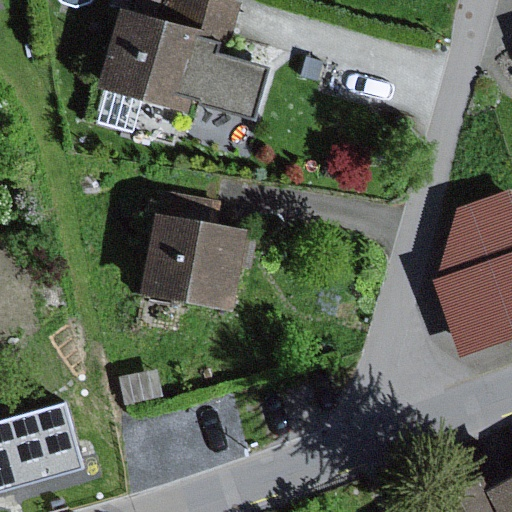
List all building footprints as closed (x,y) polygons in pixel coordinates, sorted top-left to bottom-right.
[(112,18),(91,97),(101,100),(138,110),(188,123),(191,113),(249,129),(264,76),(215,63),(219,51),(231,54),(244,7),(216,0),(162,0),(155,28),(145,26),(151,0),(134,0),(128,23),(112,18)] [(138,110),(101,100),(93,128),(131,138),(138,110)] [(511,204),(508,194),(451,214),(435,284),(426,288),(454,367),(511,346),(511,204)] [(147,225),(134,307),(228,322),(236,274),(250,276),(255,242),(147,225)] [(511,511),(511,469),(470,491),(481,511),(511,511)] [(481,511),(470,491),(430,511),(481,511)]
